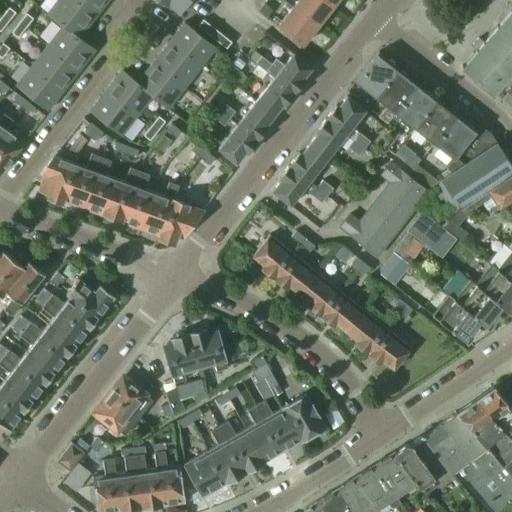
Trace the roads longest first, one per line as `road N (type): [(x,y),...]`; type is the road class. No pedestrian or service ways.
road 1 (unclassified): [(177,274),(372,22)]
road 2 (residential): [(379,435),(334,367),(303,340),(270,314),(177,274)]
road 3 (unclassified): [(25,470),(177,274)]
road 4 (residential): [(177,274),(0,207)]
road 5 (residential): [(0,195),(114,49)]
road 6 (residential): [(511,133),(372,22)]
road 7 (residential): [(379,435),(511,348)]
road 8 (residential): [(114,49),(135,56),(153,33),(155,22),(139,6),(123,5),(104,31),(106,43)]
